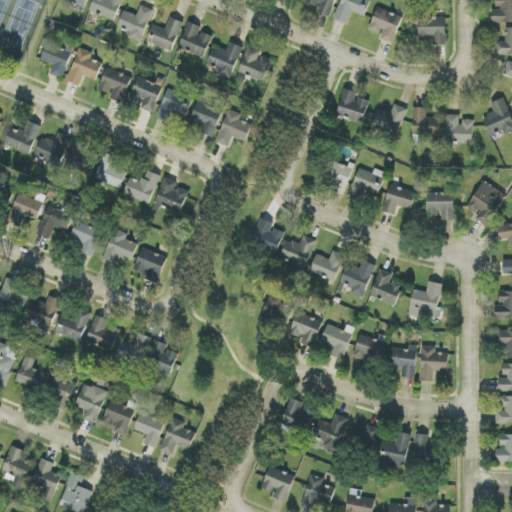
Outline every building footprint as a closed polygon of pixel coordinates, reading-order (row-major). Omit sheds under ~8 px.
[(88,0),(64,0),(85,9),(88,0)] [(123,0),(94,0),(90,11),(115,21),(123,0)] [(330,17),(336,0),(307,0),(307,2),(320,7),(318,12),(330,17)] [(342,0),(335,19),(348,24),(353,12),(365,17),(371,0),(370,0),(342,0)] [(493,8),(492,23),(511,23),(511,0),(496,0),(496,9),(493,8)] [(153,9),(141,6),(138,15),(124,11),(119,29),(131,32),(129,39),(143,43),(153,9)] [(403,17),(378,8),(369,30),(381,35),(380,38),(393,44),(403,17)] [(167,30),(154,25),(148,42),(173,51),(184,23),(171,18),(167,30)] [(446,18),(419,18),(419,42),(432,41),(433,45),(447,45),(446,18)] [(179,48),(205,58),(213,36),(201,32),(203,27),(189,22),(179,48)] [(511,28),(506,28),(506,42),(498,42),(497,54),(511,54),(511,28)] [(228,51),(214,46),(208,65),(219,69),(217,74),(232,79),(243,47),(231,42),(228,51)] [(262,51),(250,46),(236,80),(244,83),(247,76),(265,83),(274,61),(260,56),(262,51)] [(91,59),(93,53),(79,48),(69,82),(81,85),(83,76),(98,81),(103,63),(91,59)] [(133,78),(108,68),(99,89),(110,94),(109,98),(122,104),(133,78)] [(129,102),(152,111),(162,86),(139,77),(129,102)] [(174,111),(187,116),(193,99),(168,89),(157,118),(170,122),(174,111)] [(363,124),(370,101),(358,98),(359,93),(345,89),(337,116),(363,124)] [(491,103),(495,113),(483,118),(490,135),(502,130),(505,136),(511,132),(511,116),(505,98),(491,103)] [(201,132),(213,137),(223,111),(199,101),(190,123),(202,128),(201,132)] [(409,110),(396,104),(391,113),(380,108),(372,127),(396,138),(409,110)] [(427,108),(414,108),(413,135),(439,136),(440,119),(427,118),(427,108)] [(233,137),(246,142),(253,125),(240,120),(242,115),(229,110),(217,143),(229,148),(233,137)] [(461,115),(446,116),(447,143),(474,143),(473,120),(461,120),(461,115)] [(20,131),(11,128),(6,146),(32,154),(41,126),(23,121),(20,131)] [(71,138),(59,134),(56,142),(42,137),(35,159),(60,168),(71,138)] [(91,175),(97,155),(84,151),(86,145),(77,142),(69,168),(91,175)] [(96,179),(121,189),(127,172),(114,167),(117,158),(105,154),(96,179)] [(355,169),(329,158),(320,182),(332,187),(331,190),(344,195),(355,169)] [(375,170),(374,174),(358,169),(349,198),(361,202),(365,191),(379,195),(386,173),(375,170)] [(151,204),(160,176),(147,171),(143,182),(130,178),(125,195),(151,204)] [(178,183),(165,178),(155,205),(181,214),(189,192),(177,187),(178,183)] [(477,214),(474,218),(488,226),(506,194),(483,181),(467,209),(477,214)] [(383,211),(396,215),(398,206),(411,210),(417,193),(391,185),(383,211)] [(453,193),(428,193),(428,217),(440,216),(441,221),(453,220),(453,193)] [(36,200),(19,194),(8,222),(21,227),(25,215),(37,220),(46,198),(38,195),(36,200)] [(68,232),(74,216),(48,207),(38,235),(50,239),(55,228),(68,232)] [(285,233),(272,229),(274,223),(261,218),(252,243),(277,253),(285,233)] [(94,255),(103,231),(77,222),(69,246),(94,255)] [(510,239),(511,252),(511,251),(511,224),(498,227),(500,241),(510,239)] [(131,263),(139,244),(127,239),(129,235),(116,229),(103,262),(116,267),(119,258),(131,263)] [(317,241),(305,236),(301,245),(288,240),(280,260),(305,270),(317,241)] [(145,279),(158,284),(168,258),(143,248),(135,270),(146,275),(145,279)] [(338,281),(345,255),(333,251),(330,259),(316,255),(311,273),(338,281)] [(377,266),(364,260),(361,269),(349,264),(341,284),(365,294),(377,266)] [(395,306),(405,284),(393,278),(394,276),(381,269),(369,294),(395,306)] [(0,298),(0,300),(25,309),(32,288),(6,280),(0,298)] [(428,292),(413,290),(410,316),(441,320),(442,310),(439,310),(442,284),(429,282),(428,292)] [(281,312),(285,298),(269,294),(260,327),(284,334),(290,315),(281,312)] [(62,301),(50,296),(47,305),(34,300),(27,319),(39,324),(37,330),(50,334),(62,301)] [(61,317),(57,335),(84,341),(90,312),(76,309),(74,320),(61,317)] [(302,344),(316,347),(322,320),(296,314),(291,335),(303,338),(302,344)] [(87,341),(112,352),(121,330),(108,325),(110,321),(97,316),(87,341)] [(348,326),(346,331),(328,325),(320,348),(345,357),(355,328),(348,326)] [(511,358),(511,331),(495,331),(496,349),(507,349),(507,359),(511,358)] [(380,364),(387,341),(360,333),(354,357),(380,364)] [(135,345),(122,341),(117,358),(143,366),(151,337),(139,334),(135,345)] [(179,354),(167,349),(169,345),(155,340),(145,367),(171,376),(179,354)] [(0,383),(5,385),(20,351),(0,342),(0,383)] [(420,381),(434,382),(435,371),(448,372),(449,354),(436,353),(436,347),(422,346),(420,381)] [(390,348),(390,376),(416,376),(417,349),(390,348)] [(33,369),(36,360),(26,356),(16,383),(40,391),(46,374),(33,369)] [(511,391),(511,363),(504,364),(503,377),(499,377),(499,391),(511,391)] [(76,386),(57,378),(48,402),(67,409),(76,386)] [(96,424),(108,392),(85,383),(76,407),(87,411),(84,419),(96,424)] [(511,423),(511,396),(500,396),(500,410),(496,410),(497,424),(511,423)] [(315,412),(303,408),(305,403),(291,398),(281,425),(307,434),(315,412)] [(126,436),(136,410),(111,401),(103,422),(116,427),(114,432),(126,436)] [(348,419),(336,414),(332,425),(321,421),(313,444),(337,452),(348,419)] [(144,445),(158,448),(165,422),(140,415),(135,431),(147,434),(144,445)] [(161,451),(173,456),(177,446),(190,451),(197,433),(184,429),(186,423),(173,418),(161,451)] [(381,460),(406,464),(412,435),(398,432),(396,444),(384,442),(381,460)] [(415,459),(435,460),(435,442),(429,442),(430,435),(416,434),(415,459)] [(25,450),(12,447),(4,478),(14,480),(13,487),(24,489),(31,462),(23,460),(25,450)] [(55,464),(42,459),(32,484),(45,489),(42,496),(53,500),(62,476),(52,472),(55,464)] [(272,498),(288,502),(295,475),(269,468),(264,489),(274,492),(272,498)] [(86,511),(94,491),(81,487),(85,476),(73,472),(60,506),(77,511),(86,511)] [(325,480),(312,475),(301,508),(313,511),(318,511),(320,506),(330,509),(336,489),(324,484),(325,480)] [(373,511),(376,500),(362,498),(363,490),(349,489),(346,511),(373,511)] [(416,511),(417,498),(405,497),(405,504),(390,504),(389,511),(416,511)] [(424,511),(451,511),(451,506),(438,506),(438,500),(424,500),(424,511)]
